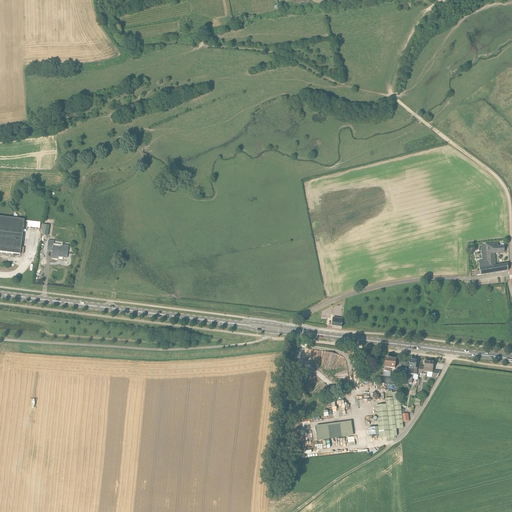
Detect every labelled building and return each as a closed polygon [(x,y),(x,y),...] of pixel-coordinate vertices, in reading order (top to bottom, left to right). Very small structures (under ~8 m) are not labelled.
[(21,250),(25,220),(0,217),(0,252),(20,255),(21,250)] [(67,257),(68,246),(53,244),(54,241),(48,240),(47,250),(52,251),(52,258),(58,259),(59,256),(67,257)] [(504,247),(503,247),(503,241),(498,242),(498,247),(497,243),(485,244),(485,246),(482,246),(482,260),(478,261),(480,271),(476,271),(477,275),(480,275),(481,275),(508,270),(507,265),(495,266),(495,265),(495,253),(499,253),(504,253),(504,247)] [(342,328),(343,319),(333,318),(332,326),(342,328)] [(395,369),(395,365),(396,360),(390,359),(390,358),(386,358),(384,371),(390,372),(391,368),(395,369)] [(416,368),(416,361),(410,360),(409,365),(408,369),(407,379),(407,382),(409,383),(412,383),(413,375),(417,375),(418,369),(416,368)] [(433,371),(433,368),(434,363),(424,362),(424,367),(419,367),(418,374),(427,375),(427,372),(432,373),(432,377),(437,378),(440,372),(433,371)] [(403,428),(403,422),(402,415),(400,397),(398,398),(397,392),(392,393),(392,391),(387,392),(388,399),(386,399),(386,405),(376,406),(378,427),(379,435),(379,438),(387,437),(388,441),(392,440),(394,439),(394,436),(397,436),(396,429),(403,428)] [(352,422),(316,426),(318,441),(354,436),(352,422)] [(379,435),(378,427),(368,429),(369,436),(379,435)]
